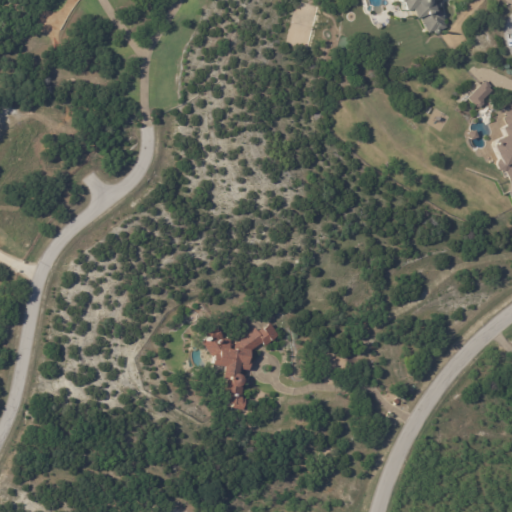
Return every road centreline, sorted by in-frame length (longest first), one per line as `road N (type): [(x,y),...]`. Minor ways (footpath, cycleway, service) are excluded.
road 1 (residential): [(146,134),(142,169),(43,279),(23,395),(0,440)]
road 2 (residential): [(511,311),(428,401),(372,511)]
